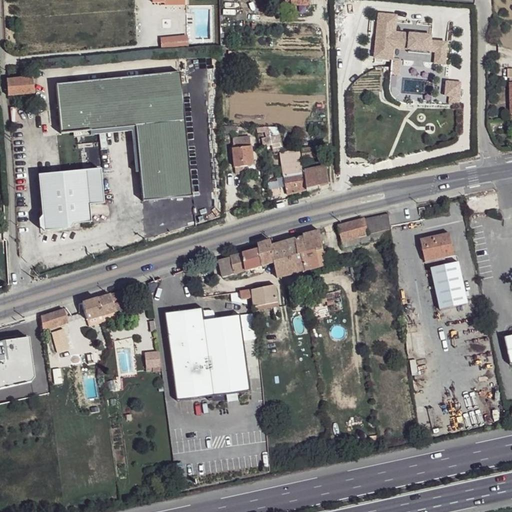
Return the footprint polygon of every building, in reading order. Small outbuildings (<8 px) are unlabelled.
[(374,59),(444,66),(446,44),(430,42),(431,37),(394,33),(396,17),(378,15),(374,59)] [(187,35),(160,38),(161,51),(189,48),(187,35)] [(192,197),(180,73),(56,85),(61,134),(135,127),(143,201),(192,197)] [(43,93),(41,76),(32,77),(34,93),(43,93)] [(8,96),(34,93),(32,77),(6,80),(8,96)] [(460,104),(460,79),(446,79),(445,104),(460,104)] [(43,93),(34,93),(35,108),(45,108),(43,93)] [(273,150),(282,148),(279,135),(269,137),(273,150)] [(233,139),(234,149),(233,149),(235,167),(236,174),(244,173),(244,167),(254,166),(252,147),(251,147),(250,137),(233,139)] [(320,156),(319,147),(302,149),(303,158),(320,156)] [(303,161),(302,149),(288,152),(289,163),(303,161)] [(303,165),(308,191),(329,185),(325,160),(303,165)] [(288,195),(308,191),(303,165),(284,169),(288,195)] [(101,169),(39,174),(43,216),(43,221),(49,225),(73,224),(91,222),(89,205),(104,204),(101,169)] [(389,214),(365,219),(369,236),(371,241),(392,237),(390,224),(389,214)] [(43,221),(43,216),(40,220),(40,228),(44,231),(70,228),(73,224),(49,225),(43,221)] [(338,226),(342,242),(369,236),(365,219),(338,226)] [(295,240),(298,256),(301,255),(306,271),(321,267),(316,253),(323,251),(320,231),(303,236),(303,237),(295,240)] [(422,247),(425,260),(444,256),(445,258),(455,256),(450,234),(423,240),(425,246),(422,247)] [(369,236),(342,242),(343,248),(371,241),(369,236)] [(272,246),(275,262),(298,256),(295,240),(272,246)] [(258,245),(259,250),(262,267),(275,264),(275,262),(272,246),(271,241),(258,245)] [(243,254),(246,272),(262,267),(259,250),(243,254)] [(231,258),(234,275),(246,272),(243,254),(231,258)] [(275,264),(278,279),(306,271),(301,255),(298,256),(275,262),(275,264)] [(444,256),(425,260),(426,265),(445,260),(445,258),(444,256)] [(219,261),(222,278),(234,275),(231,258),(219,261)] [(458,260),(430,267),(439,309),(468,303),(458,260)] [(252,291),(252,298),(255,312),(255,319),(261,317),(261,311),(260,306),(278,303),(276,286),(252,291)] [(124,290),(97,299),(102,316),(116,312),(129,308),(127,301),(113,305),(113,303),(126,298),(124,290)] [(241,292),(242,300),(252,298),(252,291),(241,292)] [(82,304),(87,320),(102,316),(97,299),(82,304)] [(278,303),(260,306),(261,311),(279,307),(278,303)] [(164,311),(176,398),(250,388),(239,313),(203,318),(202,306),(164,311)] [(62,308),(39,315),(41,329),(66,321),(62,308)] [(116,312),(102,316),(105,324),(118,319),(116,312)] [(0,326),(0,331),(2,339),(23,334),(25,342),(37,338),(35,331),(41,329),(39,315),(32,317),(0,326)] [(65,327),(53,331),(55,338),(67,334),(65,327)] [(68,337),(53,341),(56,351),(71,347),(68,337)] [(158,351),(144,353),(146,372),(160,370),(158,351)]
